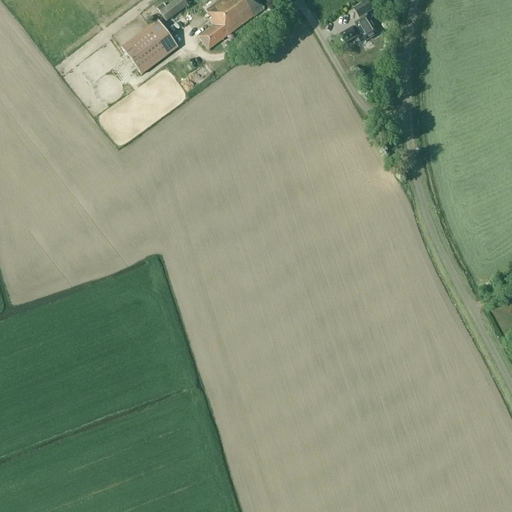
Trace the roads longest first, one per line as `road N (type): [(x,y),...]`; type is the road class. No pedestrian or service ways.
road 1 (unclassified): [(511,392),(426,215),(407,117)]
road 2 (unclassified): [(407,117),(378,116),(360,105),(298,0)]
